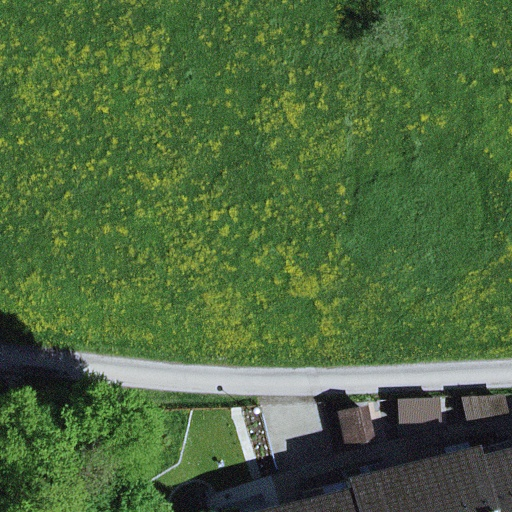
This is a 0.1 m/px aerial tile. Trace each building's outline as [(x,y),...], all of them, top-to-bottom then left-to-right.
[(374,187),(379,249),(482,244),(472,180),(374,187)] [(395,405),(396,424),(435,423),(435,404),(395,405)] [(338,416),(344,443),(369,437),(363,411),(338,416)] [(415,511),(480,511),(468,462),(463,442),(437,449),(439,459),(404,468),(415,511)] [(511,511),(511,451),(468,462),(480,511),(511,511)] [(415,511),(404,468),(343,483),(350,511),(415,511)] [(284,508),(285,511),(350,511),(343,483),(317,489),(320,499),(284,508)]
